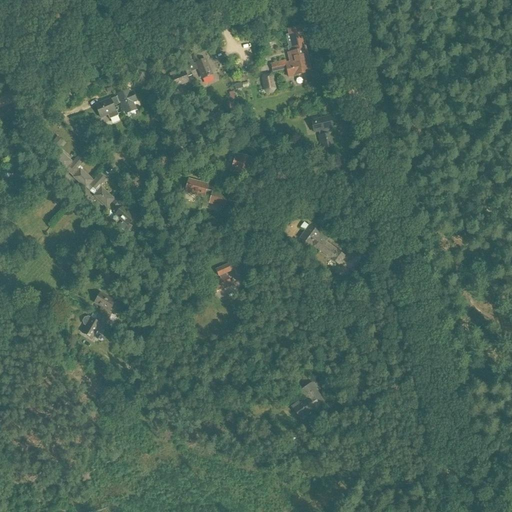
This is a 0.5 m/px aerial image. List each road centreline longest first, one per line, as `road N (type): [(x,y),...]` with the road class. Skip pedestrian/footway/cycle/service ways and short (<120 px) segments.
road 1 (unclassified): [(471,511),(336,0)]
road 2 (track): [(137,375),(140,397),(155,405),(364,482),(459,471)]
road 3 (unclassified): [(0,103),(249,0)]
road 4 (track): [(511,209),(444,244),(462,291),(481,310),(511,321)]
